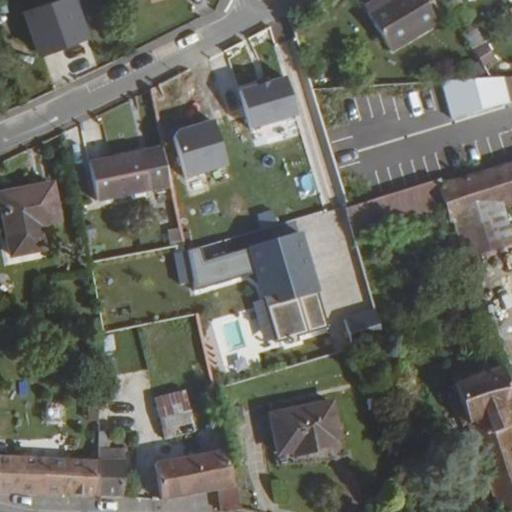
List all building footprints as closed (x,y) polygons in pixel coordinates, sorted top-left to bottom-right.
[(90,36),(79,0),(52,0),(32,7),(45,49),(90,36)] [(375,0),(368,4),(371,9),(387,0),(375,0)] [(396,49),(444,21),(431,0),(387,0),(371,9),(396,49)] [(481,67),(494,60),(479,28),(466,34),(481,67)] [(96,183),(169,171),(161,134),(90,146),(96,183)] [(511,204),(511,163),(441,187),(448,207),(466,264),(511,248),(511,245),(499,208),(511,204)] [(439,181),(350,208),(358,234),(448,207),(441,187),(439,181)] [(55,192),(1,198),(8,262),(42,257),(40,233),(60,230),(55,192)] [(294,270),(306,266),(295,235),(283,239),(294,270)] [(211,290),(193,296),(201,317),(219,310),(211,290)] [(472,350),(493,344),(475,290),(466,294),(475,321),(464,326),(472,350)] [(511,511),(511,434),(504,412),(511,409),(511,400),(501,368),(455,385),(498,511),(511,511)] [(190,392),(159,394),(161,437),(192,435),(190,392)] [(60,399),(50,399),(49,431),(59,431),(60,399)] [(301,457),(337,449),(335,441),(331,424),(339,422),(335,403),(275,416),(284,455),(300,451),(301,457)] [(335,441),(343,440),(339,422),(331,424),(335,441)] [(10,457),(0,456),(0,492),(99,495),(100,459),(49,458),(29,457),(29,452),(10,451),(10,457)] [(226,509),(226,511),(227,511),(241,511),(228,452),(199,456),(207,493),(222,490),(226,509)] [(165,500),(207,493),(199,456),(159,464),(165,500)] [(123,496),(124,461),(100,459),(99,495),(123,496)]
